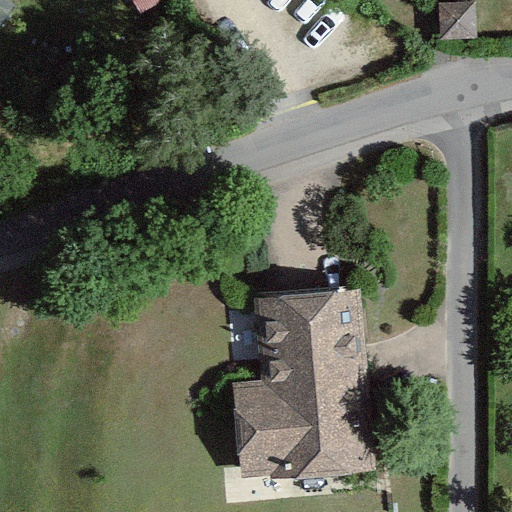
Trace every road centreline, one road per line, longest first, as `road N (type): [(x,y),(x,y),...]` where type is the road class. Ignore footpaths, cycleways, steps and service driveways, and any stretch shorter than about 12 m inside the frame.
road 1 (residential): [(0,239),(469,88),(511,86)]
road 2 (unknown): [(297,144),(215,0)]
